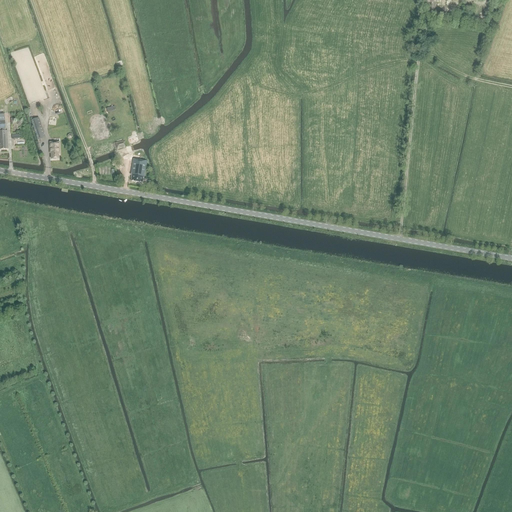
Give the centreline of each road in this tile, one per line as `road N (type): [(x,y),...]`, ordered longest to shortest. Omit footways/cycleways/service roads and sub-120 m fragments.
road 1 (tertiary): [(511,257),(0,170)]
road 2 (track): [(400,238),(427,0)]
